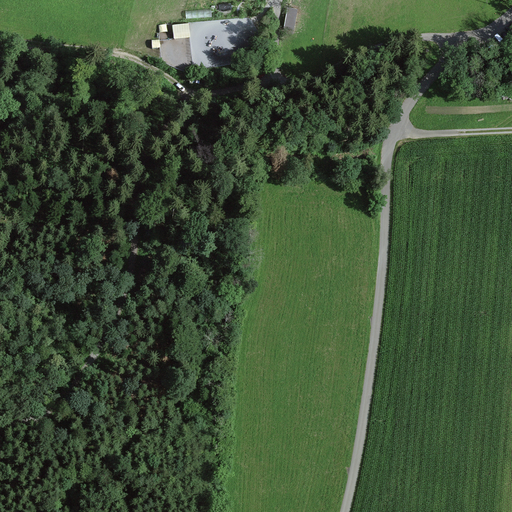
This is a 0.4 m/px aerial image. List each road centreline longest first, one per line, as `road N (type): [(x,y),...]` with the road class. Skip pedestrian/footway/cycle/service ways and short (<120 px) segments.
road 1 (unclassified): [(511,11),(417,92),(391,133),(381,267),(343,511)]
road 2 (track): [(0,431),(68,397),(95,355),(128,284),(149,145),(191,102),(245,88)]
road 3 (track): [(465,45),(449,38),(393,41),(298,81),(272,72),(274,0)]
road 4 (track): [(511,129),(391,133)]
